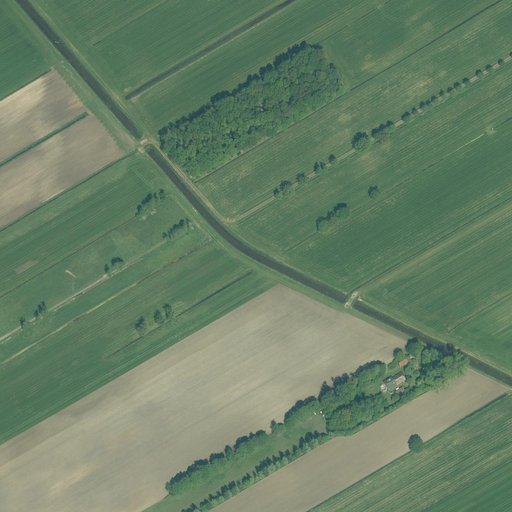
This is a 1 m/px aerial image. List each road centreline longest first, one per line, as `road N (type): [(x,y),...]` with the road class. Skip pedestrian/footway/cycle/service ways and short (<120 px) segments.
road 1 (track): [(142,144),(157,144),(221,220),(234,221),(511,58)]
road 2 (track): [(197,511),(386,408)]
road 3 (track): [(511,202),(359,291),(349,307)]
